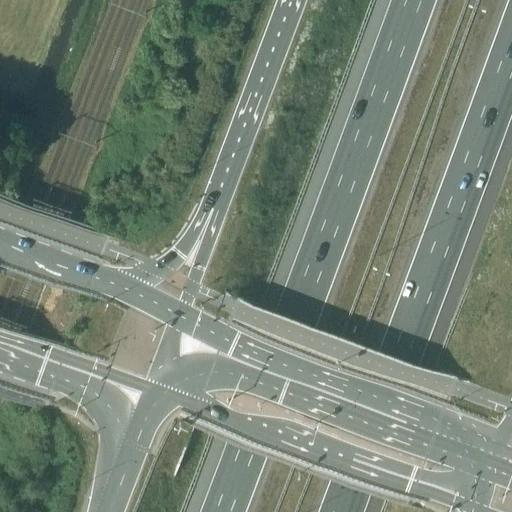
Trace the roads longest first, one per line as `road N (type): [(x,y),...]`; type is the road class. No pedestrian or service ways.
road 1 (motorway): [(414,0),(223,511)]
road 2 (motorway): [(341,511),(511,52)]
road 3 (primary): [(499,448),(177,322)]
road 4 (primary): [(151,388),(474,507)]
road 5 (motorway): [(300,0),(220,211)]
road 6 (secondary): [(0,333),(151,388)]
road 7 (motorway): [(220,211),(158,271),(105,279)]
road 8 (motorway): [(151,388),(102,511)]
